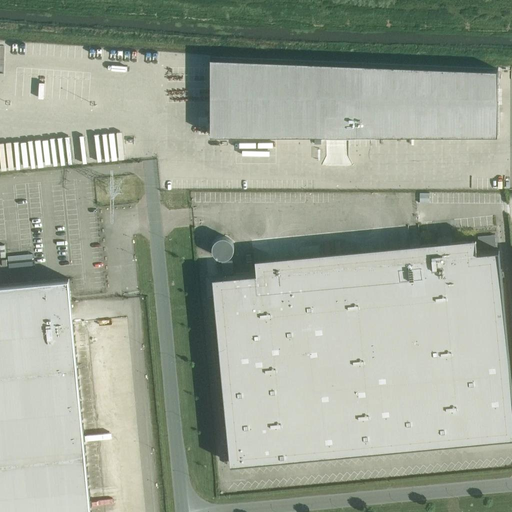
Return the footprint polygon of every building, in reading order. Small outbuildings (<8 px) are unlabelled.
[(127,70),(127,49),(119,49),(120,70),(127,70)] [(206,53),(142,50),(140,79),(180,81),(181,65),(206,66),(206,53)] [(499,69),(211,56),(211,134),(327,135),(327,115),(349,115),(349,135),(498,135),(499,69)] [(140,128),(139,103),(120,104),(121,129),(140,128)] [(230,244),(214,236),(206,250),(222,258),(230,244)] [(256,258),(257,272),(213,276),(231,463),(511,436),(511,386),(499,249),(477,251),(476,237),(256,258)] [(91,511),(69,278),(0,284),(0,511),(91,511)]
